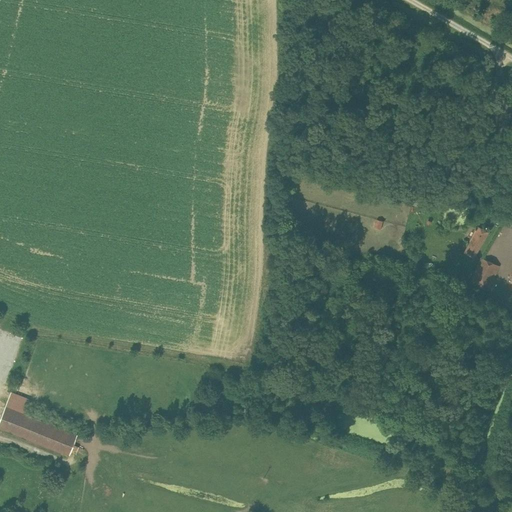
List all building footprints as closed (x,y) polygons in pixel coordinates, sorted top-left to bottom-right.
[(418,191),(414,207),(423,210),(427,194),(418,191)] [(383,221),(377,219),(375,227),(381,229),(383,221)] [(479,227),(465,252),(474,258),(489,233),(485,231),(479,227)] [(493,263),(481,258),(480,261),(471,281),(489,288),(498,269),(492,266),(493,263)] [(12,391),(5,407),(24,415),(30,398),(12,391)] [(24,415),(5,407),(0,420),(0,427),(69,455),(77,436),(24,415)]
